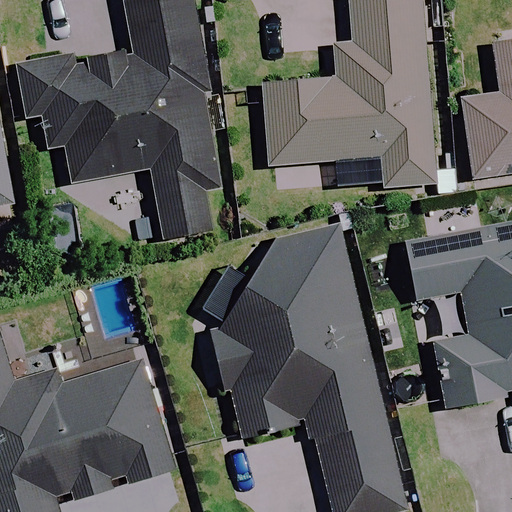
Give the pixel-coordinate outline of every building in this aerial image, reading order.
[(213,236),(194,0),(123,0),(127,55),(19,63),(26,151),(62,148),(65,185),(151,178),(156,241),(213,236)] [(432,188),(421,0),(348,0),(351,46),(334,47),(336,82),(261,86),(266,169),(378,163),(379,191),(432,188)] [(511,44),(491,47),(497,97),(461,102),(470,174),(511,168),(511,44)] [(0,208),(9,207),(0,151),(0,208)] [(511,220),(470,229),(471,234),(404,247),(415,305),(459,296),(467,338),(431,344),(444,411),(511,398),(511,220)] [(401,511),(336,227),(244,248),(254,294),(227,300),(235,334),(211,339),(235,444),(306,427),(326,511),(401,511)] [(0,511),(56,511),(53,499),(65,496),(68,505),(112,493),(110,484),(121,481),(123,490),(176,476),(145,359),(60,382),(57,372),(20,382),(6,328),(0,329),(0,511)]
